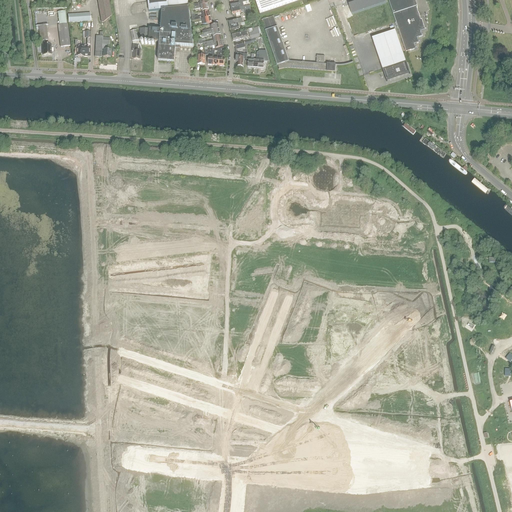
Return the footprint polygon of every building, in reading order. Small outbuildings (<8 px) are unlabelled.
[(108,0),(96,0),(101,23),(103,23),(111,16),(108,0)] [(162,11),(161,30),(149,29),(139,29),(139,34),(142,35),(142,40),(147,41),(147,46),(154,47),(154,42),(159,43),(158,61),(174,62),(175,46),(193,47),(188,0),(147,0),(149,12),(162,11)] [(238,0),(239,4),(230,6),(231,9),(243,7),(242,3),(249,1),(248,0),(238,0)] [(254,0),(260,16),(306,0),(254,0)] [(358,0),(357,0),(353,2),(357,14),(363,12),(358,0)] [(365,0),(358,0),(363,12),(368,10),(365,0)] [(371,0),(365,0),(368,10),(374,8),(371,0)] [(377,0),(371,0),(374,8),(380,6),(377,0)] [(417,8),(414,0),(388,0),(406,52),(417,49),(416,48),(415,48),(414,45),(420,43),(420,42),(418,42),(417,38),(423,36),(423,35),(422,36),(420,32),(426,30),(425,29),(422,20),(420,20),(416,8),(417,8)] [(353,2),(347,4),(351,16),(357,14),(353,2)] [(243,7),(231,9),(232,14),(241,12),(243,11),(244,15),(252,13),(250,6),(243,7)] [(67,24),(65,11),(57,12),(58,25),(60,47),(70,46),(68,24),(67,24)] [(192,18),(192,21),(211,17),(209,11),(201,13),(202,16),(198,17),(198,16),(195,17),(195,18),(192,18)] [(90,22),(90,14),(68,15),(69,23),(90,22)] [(218,25),(212,26),(210,26),(211,29),(203,31),(203,34),(219,30),(218,25)] [(40,41),(48,41),(46,26),(38,26),(40,41)] [(261,37),(258,27),(248,30),(251,40),(261,37)] [(277,27),(265,31),(277,66),(278,65),(279,69),(278,70),(280,70),(281,69),(284,69),(285,69),(287,68),(288,68),(290,68),(291,68),(335,72),(335,71),(334,71),(334,65),(340,66),(341,66),(342,66),(344,65),(345,65),(346,65),(348,65),(349,64),(350,64),(352,63),(353,63),(353,62),(351,63),(350,64),(349,64),(347,64),(345,65),(344,65),(342,65),(341,65),(339,65),(338,65),(334,65),(324,64),(325,56),(317,56),(316,64),(289,62),(277,27)] [(132,42),(138,40),(136,30),(130,32),(132,42)] [(387,79),(407,72),(404,63),(406,63),(395,31),(372,39),(382,71),(384,70),(387,79)] [(103,33),(99,32),(99,37),(96,36),(95,57),(101,57),(103,33)] [(242,39),(242,37),(246,36),(245,32),(231,35),(233,41),(242,39)] [(222,42),(221,36),(212,38),(213,41),(203,43),(203,45),(209,45),(222,42)] [(111,50),(106,50),(107,45),(109,45),(110,38),(103,38),(102,44),(102,49),(103,49),(103,57),(111,58),(111,50)] [(81,57),(83,57),(83,46),(79,46),(79,45),(78,45),(78,40),(75,40),(75,45),(76,45),(76,56),(81,57)] [(246,48),(244,42),(235,44),(236,50),(246,48)] [(44,45),(42,45),(43,56),(51,55),(51,45),(49,45),(49,43),(44,43),(44,45)] [(138,45),(135,45),(133,45),(132,51),(133,51),(133,59),(140,60),(141,52),(138,51),(138,45)] [(212,54),(211,57),(209,57),(208,65),(213,66),(215,50),(205,50),(205,56),(206,56),(206,57),(208,57),(208,54),(212,54)] [(263,70),(264,62),(269,62),(266,52),(259,51),(259,55),(258,69),(263,70)] [(205,65),(206,57),(206,56),(205,56),(202,56),(202,52),(199,52),(198,55),(197,64),(205,65)] [(243,67),(243,60),(247,60),(247,56),(244,56),(244,55),(237,54),(237,57),(236,57),(236,63),(238,63),(237,67),(243,67)] [(406,123),(403,127),(413,136),(416,132),(406,123)] [(425,139),(421,144),(443,160),(446,155),(425,139)] [(451,157),(448,161),(466,176),(469,172),(451,157)] [(471,173),(468,176),(484,189),(487,186),(471,173)] [(489,188),(486,191),(501,204),(504,200),(489,188)] [(482,511),(476,482),(427,487),(429,511),(482,511)]
